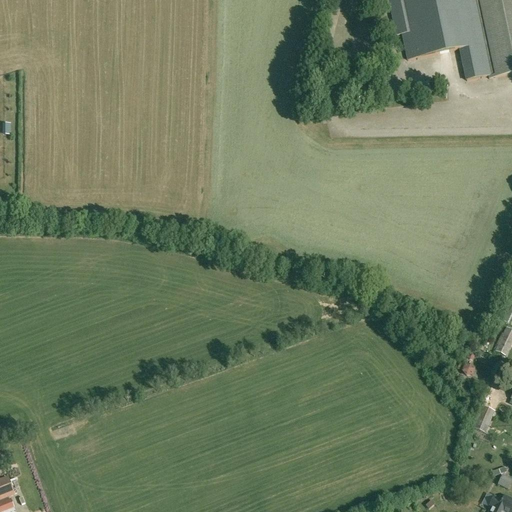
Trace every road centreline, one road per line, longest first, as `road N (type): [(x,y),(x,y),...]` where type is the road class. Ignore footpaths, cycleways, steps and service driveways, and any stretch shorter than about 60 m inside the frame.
road 1 (unknown): [(343,0),(334,73),(340,118),(369,125),(511,118)]
road 2 (unknown): [(389,0),(409,58),(511,111)]
